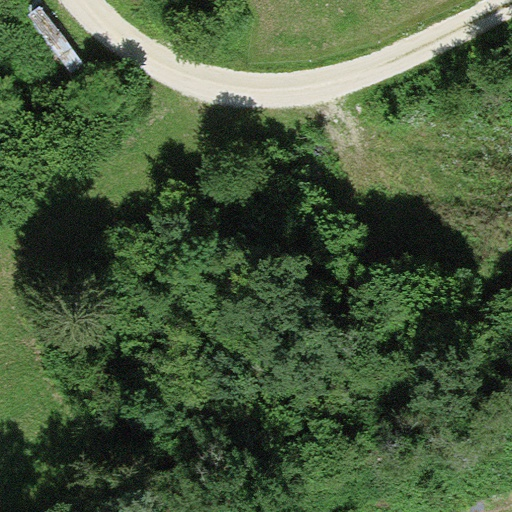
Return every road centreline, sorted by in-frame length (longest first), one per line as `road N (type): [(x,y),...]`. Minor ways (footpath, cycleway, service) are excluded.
road 1 (track): [(505,0),(408,50),(279,90),(163,73),(72,0)]
road 2 (track): [(511,121),(436,142),(300,152),(275,117),(279,90)]
